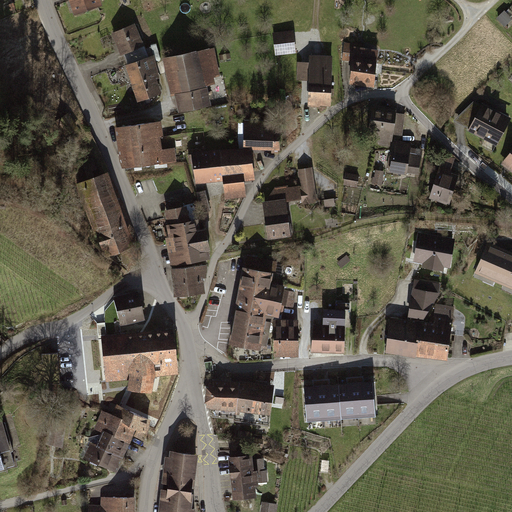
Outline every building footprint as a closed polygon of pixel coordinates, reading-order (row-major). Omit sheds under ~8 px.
[(72,0),(77,13),(99,6),(96,0),(72,0)] [(511,21),(511,15),(508,11),(499,19),(506,27),(511,21)] [(115,33),(125,58),(146,48),(143,41),(140,42),(133,25),(115,33)] [(293,32),(275,34),(277,54),(295,52),(293,32)] [(125,58),(135,85),(153,78),(147,59),(153,56),(151,46),(146,48),(125,58)] [(351,81),(374,84),(378,52),(355,49),(351,81)] [(170,57),(182,111),(207,105),(205,97),(208,96),(206,85),(203,86),(196,52),(170,57)] [(310,57),(309,105),(318,105),(318,102),(331,103),(331,102),(335,102),(335,87),(332,87),(332,58),(310,57)] [(158,94),(153,78),(135,85),(140,100),(158,94)] [(472,125),(482,107),(475,103),(459,118),(472,125)] [(507,118),(483,105),(482,107),(472,125),(470,129),(495,142),(507,118)] [(375,132),(374,141),(380,142),(380,144),(391,146),(396,111),(374,108),(370,132),(375,132)] [(76,128),(67,116),(59,122),(68,134),(76,128)] [(118,128),(121,147),(143,143),(143,139),(157,138),(160,137),(158,122),(118,128)] [(245,123),(245,147),(280,147),(280,124),(245,123)] [(158,150),(157,138),(143,139),(143,143),(121,147),(124,168),(160,163),(158,150)] [(395,144),(391,168),(419,173),(421,159),(409,157),(411,147),(395,144)] [(160,163),(165,163),(165,158),(175,158),(175,149),(158,150),(160,163)] [(196,179),(214,177),(224,176),(243,173),(253,172),(251,149),(211,152),(189,156),(190,162),(194,162),(196,179)] [(441,165),(431,196),(450,203),(458,178),(446,173),(448,168),(441,165)] [(310,169),(301,170),(304,191),(300,192),(301,201),(305,200),(306,203),(315,202),(310,169)] [(385,173),(375,171),(373,179),(383,181),(385,173)] [(224,176),(226,189),(245,188),(243,173),(224,176)] [(83,183),(93,216),(119,207),(107,174),(83,183)] [(358,176),(347,174),(346,184),(356,186),(358,176)] [(287,187),(276,189),(270,196),(271,203),(266,203),(270,238),(286,235),(285,225),(287,225),(285,201),(289,201),(287,187)] [(245,188),(226,189),(226,197),(246,196),(245,188)] [(205,191),(198,193),(203,213),(210,211),(205,191)] [(194,204),(168,209),(171,224),(170,225),(178,264),(208,258),(206,249),(210,248),(206,229),(200,231),(198,219),(197,219),(194,204)] [(126,226),(119,207),(93,216),(104,242),(101,243),(103,249),(106,248),(108,253),(130,244),(123,227),(126,226)] [(453,241),(421,235),(421,238),(417,259),(418,259),(426,261),(425,265),(443,268),(444,264),(449,265),(453,241)] [(417,263),(418,259),(417,259),(421,238),(414,237),(410,262),(417,263)] [(511,254),(488,245),(475,275),(484,279),(487,274),(506,282),(504,287),(511,291),(511,254)] [(288,268),(272,273),(270,284),(284,286),(281,304),(292,306),(296,289),(305,290),(306,250),(288,253),(288,268)] [(247,257),(238,307),(275,314),(279,314),(281,304),(284,286),(270,284),(272,273),(274,262),(247,257)] [(187,267),(189,292),(202,291),(201,276),(205,276),(207,265),(187,267)] [(189,292),(187,267),(173,268),(176,294),(189,292)] [(416,281),(415,289),(438,294),(440,285),(416,281)] [(424,317),(438,294),(415,289),(410,315),(424,317)] [(139,294),(115,299),(120,321),(144,315),(139,294)] [(314,327),(312,350),(344,351),(346,327),(342,327),(342,324),(346,324),(346,309),(350,309),(351,303),(337,303),(337,310),(324,309),(323,327),(314,327)] [(274,322),(275,314),(238,307),(232,340),(258,345),(258,343),(261,343),(260,350),(267,351),(269,344),(267,344),(271,322),(274,322)] [(437,309),(436,319),(452,321),(454,311),(437,309)] [(420,323),(416,354),(447,356),(452,321),(436,319),(435,325),(420,323)] [(274,339),(297,339),(297,321),(288,321),(288,325),(282,325),(282,321),(274,321),(274,339)] [(388,349),(416,354),(420,323),(409,321),(409,323),(392,321),(388,349)] [(91,340),(96,389),(128,386),(150,389),(152,374),(178,372),(174,332),(91,340)] [(297,339),(274,339),(274,351),(297,351),(297,339)] [(59,352),(42,354),(45,386),(61,384),(59,352)] [(359,414),(376,412),(374,382),(361,383),(360,376),(356,377),(359,414)] [(341,415),(359,414),(356,377),(351,377),(351,383),(339,384),(341,415)] [(307,418),(324,416),(321,379),(317,380),(317,386),(305,387),(307,418)] [(324,416),(341,415),(339,384),(326,385),(326,379),(321,379),(324,416)] [(214,416),(236,417),(239,396),(240,384),(232,384),(232,382),(215,382),(209,383),(209,388),(212,388),(210,406),(212,406),(214,416)] [(249,385),(240,384),(239,396),(269,400),(271,387),(263,386),(263,384),(249,382),(249,385)] [(269,400),(239,396),(236,417),(235,420),(268,424),(270,411),(268,411),(269,400)] [(114,415),(132,424),(147,432),(149,419),(119,405),(114,415)] [(104,430),(125,440),(132,424),(114,415),(111,414),(104,430)] [(0,472),(8,470),(7,467),(15,465),(11,452),(14,451),(6,422),(3,423),(2,420),(0,420),(0,472)] [(63,423),(51,420),(48,437),(60,439),(63,423)] [(145,440),(147,434),(139,429),(136,435),(145,440)] [(97,445),(121,456),(127,441),(125,440),(104,430),(97,445)] [(250,434),(240,433),(239,443),(249,444),(250,434)] [(80,435),(79,442),(88,445),(89,438),(80,435)] [(121,456),(97,445),(92,443),(86,457),(116,470),(121,456)] [(164,481),(180,482),(183,453),(172,452),(171,459),(167,458),(164,481)] [(196,455),(183,453),(180,482),(193,484),(196,455)] [(231,458),(234,493),(252,491),(249,456),(231,458)] [(263,460),(254,460),(254,472),(257,471),(258,481),(267,481),(266,471),(264,471),(263,460)] [(193,486),(193,484),(180,482),(164,481),(163,491),(177,493),(192,494),(193,486)] [(160,511),(174,511),(177,493),(163,491),(160,511)] [(192,494),(177,493),(174,511),(189,511),(190,505),(192,494)] [(87,511),(133,511),(133,497),(104,497),(104,508),(88,508),(87,511)] [(266,511),(275,511),(277,505),(264,503),(263,511),(267,511),(266,511)]
